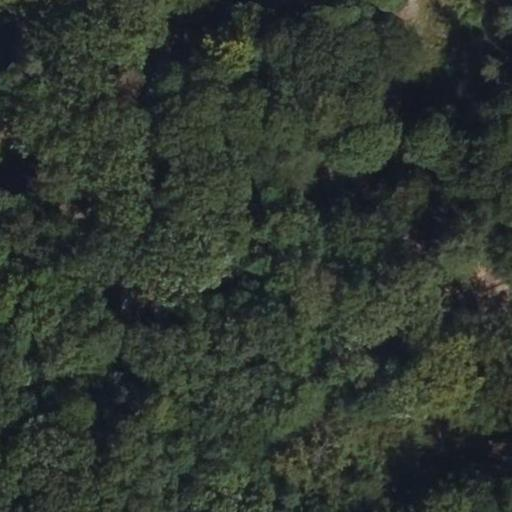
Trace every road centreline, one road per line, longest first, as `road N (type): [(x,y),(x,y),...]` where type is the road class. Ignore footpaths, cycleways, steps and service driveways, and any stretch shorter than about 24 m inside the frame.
road 1 (track): [(29,0),(45,66),(162,291),(511,446)]
road 2 (unknown): [(319,361),(511,295)]
road 3 (track): [(319,361),(269,511)]
